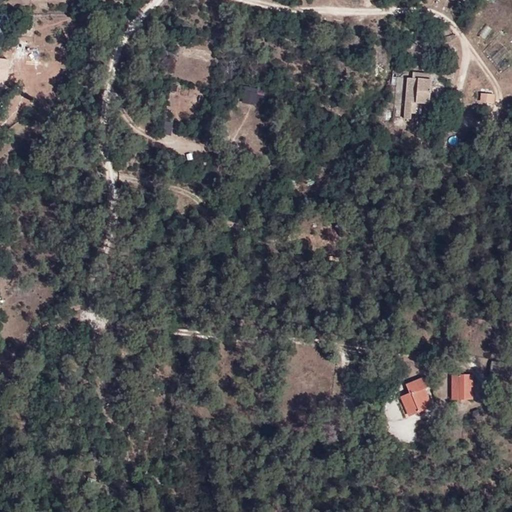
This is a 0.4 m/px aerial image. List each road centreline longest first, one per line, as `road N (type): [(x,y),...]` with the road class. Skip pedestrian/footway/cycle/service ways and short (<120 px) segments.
road 1 (track): [(151,0),(111,49),(103,147),(114,198),(80,313),(157,330),(445,363)]
road 2 (track): [(260,0),(391,11)]
